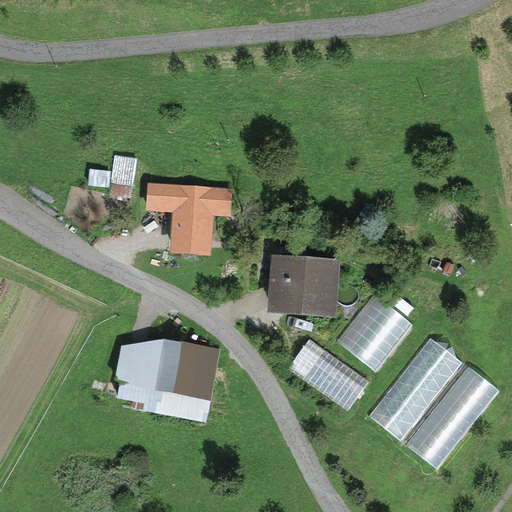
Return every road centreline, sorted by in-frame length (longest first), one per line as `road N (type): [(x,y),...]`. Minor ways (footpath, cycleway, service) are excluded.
road 1 (unclassified): [(472,0),(386,22),(77,51),(0,46)]
road 2 (unclassified): [(0,199),(229,335),(273,393),(337,511)]
